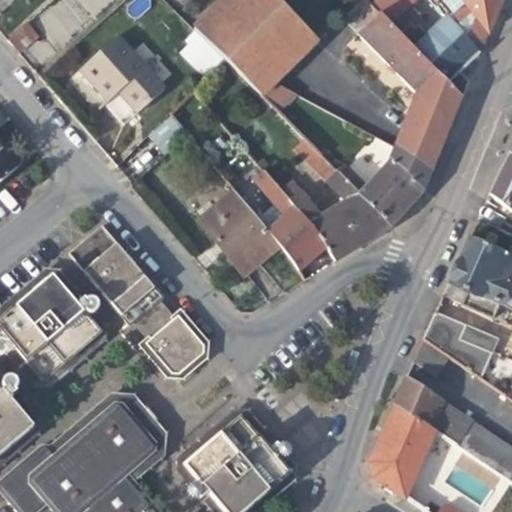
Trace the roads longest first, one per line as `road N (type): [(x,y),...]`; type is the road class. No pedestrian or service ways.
road 1 (residential): [(417,269),(383,261),(355,266),(262,333),(236,336),(216,323),(90,175)]
road 2 (residential): [(511,39),(417,269)]
road 3 (residential): [(417,269),(337,476)]
road 4 (residential): [(0,69),(90,175)]
